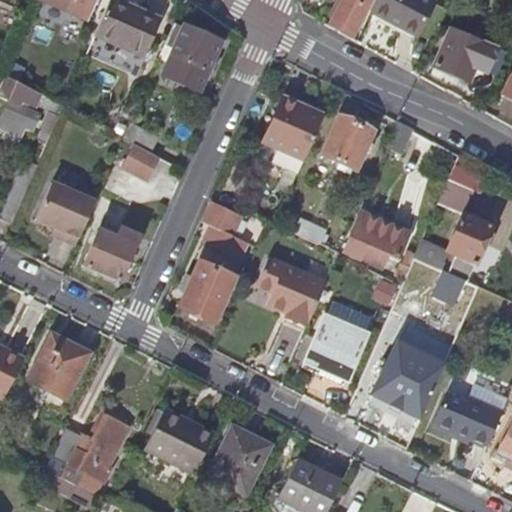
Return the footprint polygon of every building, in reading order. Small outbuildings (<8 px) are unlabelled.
[(48,0),(89,19),(97,0),(48,0)] [(122,0),(110,0),(96,32),(147,54),(163,19),(122,0)] [(356,29),(372,0),(342,0),(333,17),(356,29)] [(374,0),(371,9),(417,33),(432,0),(374,0)] [(187,24),(176,19),(168,37),(178,42),(164,73),(197,89),(224,37),(189,20),(187,24)] [(485,44),(452,28),(436,63),(469,78),(485,44)] [(26,84),(12,76),(4,93),(12,96),(5,111),(38,126),(45,111),(20,99),(26,84)] [(305,160),(325,115),(284,96),(264,140),(305,160)] [(344,113),(326,152),(358,166),(376,128),(344,113)] [(411,132),(396,124),(384,151),(400,159),(411,132)] [(151,149),(136,141),(123,166),(149,180),(162,155),(159,154),(151,149)] [(151,149),(159,154),(163,146),(155,141),(151,149)] [(305,160),(273,145),(267,158),(299,173),(305,160)] [(0,213),(12,219),(34,171),(18,165),(0,205),(0,213)] [(452,176),(440,202),(464,212),(465,212),(476,188),(452,176)] [(77,242),(97,197),(54,178),(38,214),(65,226),(61,235),(77,242)] [(209,200),(200,222),(211,226),(203,243),(240,261),(248,241),(224,231),(233,212),(209,200)] [(367,204),(348,244),(364,252),(372,237),(403,251),(413,226),(367,204)] [(416,255),(469,279),(493,225),(465,212),(464,212),(449,247),(425,236),(416,255)] [(296,230),(322,241),(327,228),(303,217),(296,230)] [(101,224),(84,262),(121,278),(138,242),(101,224)] [(308,322),(325,284),(307,275),(309,270),(272,253),(259,280),(274,288),(270,299),(291,309),(289,314),(308,322)] [(199,258),(181,301),(214,316),(233,272),(199,258)] [(406,278),(412,264),(405,261),(398,274),(406,278)] [(325,284),(328,278),(309,270),(307,275),(325,284)] [(408,308),(397,333),(442,354),(453,329),(408,308)] [(328,317),(306,361),(347,381),(368,338),(328,317)] [(52,332),(28,378),(65,396),(87,354),(68,344),(69,341),(52,332)] [(369,398),(424,419),(447,358),(393,337),(369,398)] [(0,398),(0,399),(23,357),(0,345),(0,398)] [(485,447),(502,409),(506,400),(473,385),(464,403),(445,395),(429,430),(450,439),(453,433),(485,447)] [(511,387),(506,400),(502,409),(510,413),(511,410),(511,387)] [(193,468),(213,431),(184,417),(186,412),(163,400),(142,441),(193,468)] [(44,466),(76,483),(94,492),(102,476),(106,478),(114,463),(110,461),(130,421),(109,409),(88,448),(80,445),(77,449),(72,446),(80,431),(66,425),(44,466)] [(511,420),(494,453),(511,461),(511,420)] [(205,471),(243,492),(269,443),(230,423),(205,471)] [(322,511),(324,508),(341,478),(295,455),(276,492),(315,511),(322,511)]
